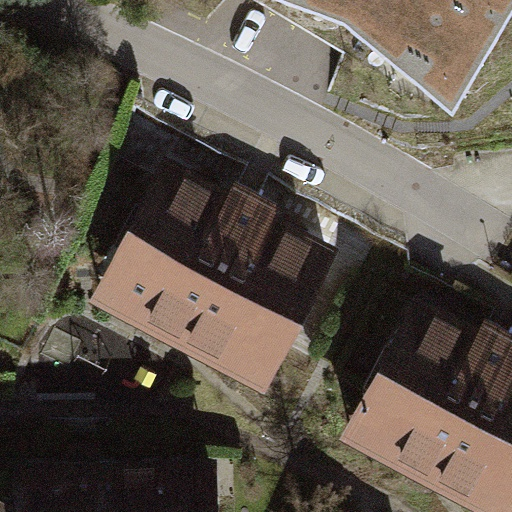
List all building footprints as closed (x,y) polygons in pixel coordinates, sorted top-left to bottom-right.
[(511,0),(321,0),(344,8),(426,75),(450,45),(476,61),(511,0)] [(228,196),(167,163),(111,269),(152,291),(148,300),(225,340),(229,331),(271,353),(326,247),(266,215),(271,205),(234,185),(228,196)] [(152,291),(111,269),(100,291),(259,374),(271,353),(229,331),(225,340),(148,300),(152,291)] [(478,332),(417,301),(361,407),(402,428),(397,436),(475,477),(479,469),(511,485),(511,337),(483,323),(478,332)] [(46,389),(92,391),(94,345),(47,344),(46,389)] [(402,428),(361,407),(350,428),(509,511),(511,506),(511,485),(479,469),(475,477),(397,436),(402,428)] [(198,459),(19,462),(19,511),(214,511),(215,494),(198,495),(198,459)]
